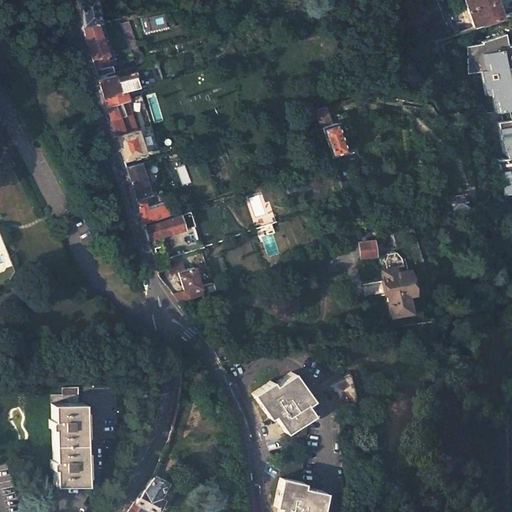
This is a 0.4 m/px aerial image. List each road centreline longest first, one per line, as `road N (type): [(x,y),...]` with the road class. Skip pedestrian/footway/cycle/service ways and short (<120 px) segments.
road 1 (unclassified): [(68,0),(162,310)]
road 2 (unclassified): [(162,310),(204,351),(239,419),(248,511)]
road 3 (unknown): [(204,351),(238,300),(314,317),(331,265),(351,253)]
road 4 (unclassified): [(162,310),(167,372),(157,425),(113,511)]
